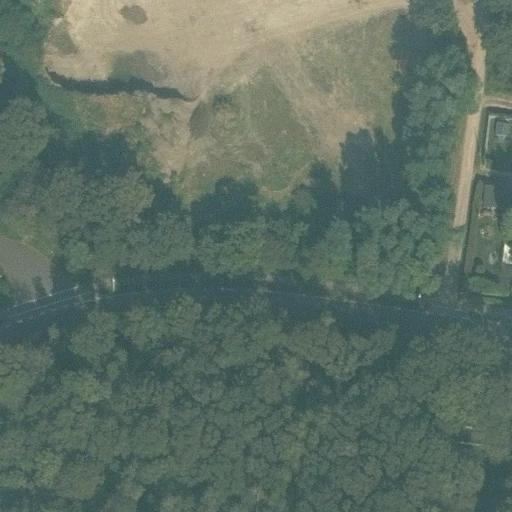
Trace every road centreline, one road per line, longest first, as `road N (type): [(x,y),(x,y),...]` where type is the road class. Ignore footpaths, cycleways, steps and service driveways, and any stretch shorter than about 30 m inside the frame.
road 1 (unclassified): [(441,329),(193,298),(49,320)]
road 2 (unclassified): [(441,329),(484,0)]
